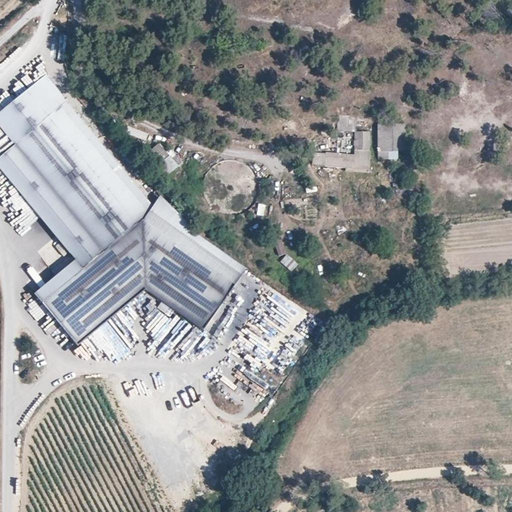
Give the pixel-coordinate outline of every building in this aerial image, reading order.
[(56,33),(56,49),(64,49),(65,33),(56,33)] [(160,197),(149,214),(40,84),(0,115),(0,129),(15,149),(0,161),(0,170),(76,261),(35,296),(79,347),(146,291),(203,331),(245,269),(201,240),(160,197)] [(405,123),(377,123),(378,151),(405,151),(405,123)] [(128,127),(125,135),(145,142),(148,134),(128,127)] [(371,135),(356,133),(354,154),(324,151),(323,166),(369,171),(371,135)] [(159,143),(150,151),(169,176),(179,168),(159,143)] [(258,204),(256,216),(268,217),(269,205),(258,204)] [(287,255),(279,262),(291,273),(298,266),(287,255)] [(169,318),(174,312),(162,302),(157,308),(169,318)]
